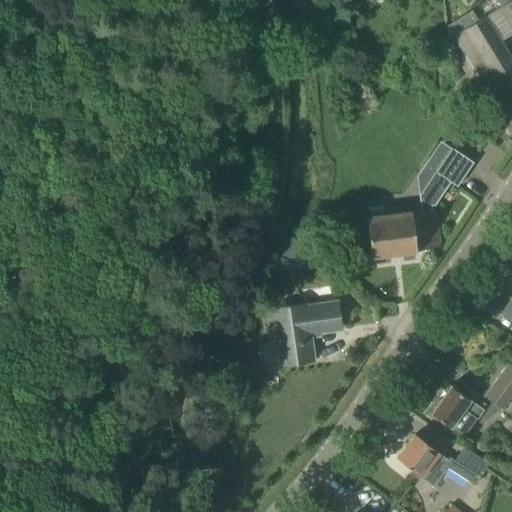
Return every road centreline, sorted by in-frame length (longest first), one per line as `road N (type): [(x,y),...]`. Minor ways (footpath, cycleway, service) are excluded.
road 1 (track): [(195,511),(258,220),(261,0)]
road 2 (tertiary): [(280,511),(511,197)]
